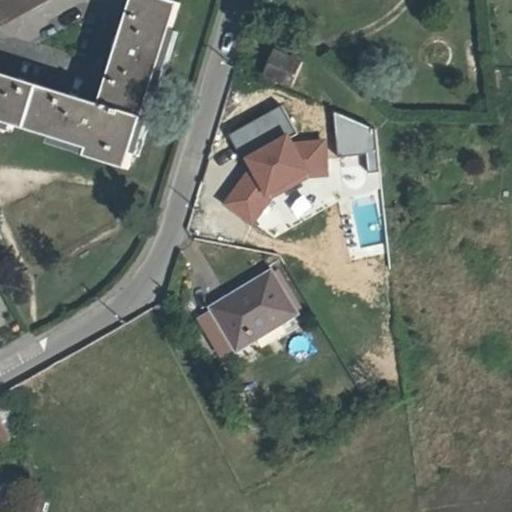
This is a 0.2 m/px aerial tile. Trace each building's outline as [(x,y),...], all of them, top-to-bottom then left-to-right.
[(168,0),(134,0),(101,106),(0,75),(0,120),(89,151),(88,157),(129,170),(180,4),(168,0)] [(0,0),(0,29),(56,0),(0,0)] [(422,44),(429,65),(449,59),(442,38),(422,44)] [(290,86),(299,60),(275,51),(264,77),(290,86)] [(255,165),(249,130),(247,117),(220,124),(228,180),(257,176),(255,165)] [(249,130),(255,165),(293,159),(287,117),(257,121),(257,127),(249,130)] [(202,313),(228,357),(301,311),(275,269),(202,313)] [(17,417),(3,425),(11,438),(24,430),(17,417)] [(0,444),(11,438),(3,425),(0,419),(0,444)] [(14,484),(0,492),(0,503),(18,493),(14,484)] [(18,493),(0,503),(0,511),(4,511),(24,504),(18,493)]
